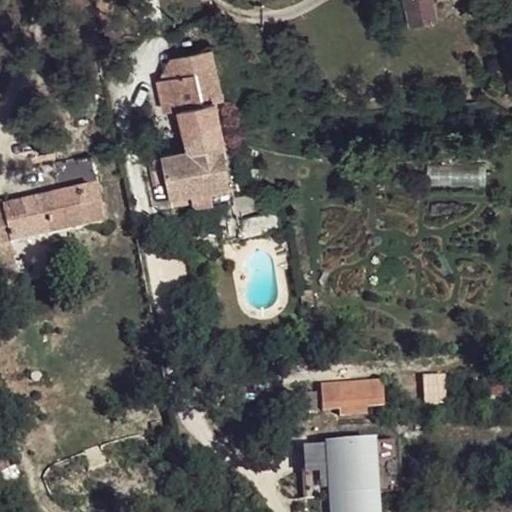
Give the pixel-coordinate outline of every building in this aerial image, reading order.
[(403,0),(406,27),(437,23),(434,0),(403,0)] [(156,159),(164,207),(238,195),(227,105),(234,101),(226,50),(183,56),(183,73),(172,80),(177,108),(192,106),(198,149),(156,159)] [(60,162),(65,192),(102,186),(99,158),(60,162)] [(6,203),(10,240),(17,239),(108,223),(102,186),(65,192),(9,202),(6,203)] [(0,191),(0,268),(0,271),(19,268),(17,239),(10,240),(6,203),(9,202),(8,190),(0,191)] [(444,375),(422,376),(424,404),(446,403),(444,375)] [(382,383),(321,388),(322,410),(340,408),(341,415),(366,414),(366,407),(383,405),(382,383)] [(379,511),(375,443),(325,446),(329,511),(379,511)]
